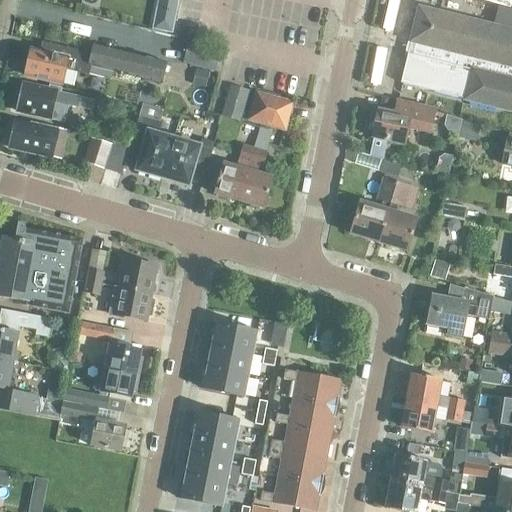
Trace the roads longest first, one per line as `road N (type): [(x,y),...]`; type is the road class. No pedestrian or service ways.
road 1 (residential): [(353,511),(388,301),(303,270)]
road 2 (residential): [(303,270),(356,0)]
road 3 (residential): [(150,511),(202,241)]
road 4 (residential): [(202,241),(0,182)]
